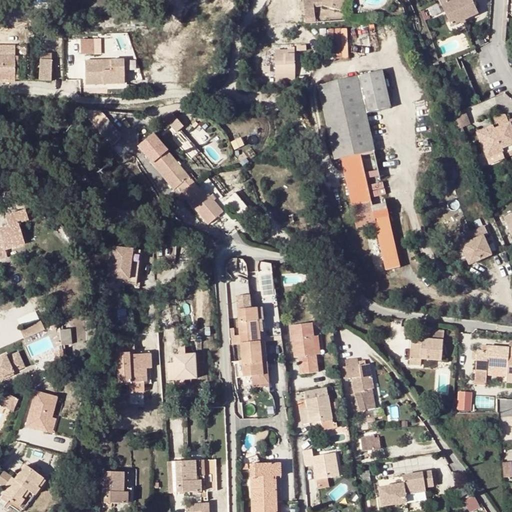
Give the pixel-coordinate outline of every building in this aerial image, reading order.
[(324,0),(323,7),(342,13),(345,0),(324,0)] [(451,0),(453,3),(450,4),(441,8),(450,28),(477,17),(470,0),(451,0)] [(317,19),(316,8),(315,1),(305,2),(307,20),(317,19)] [(333,28),(334,59),(350,58),(349,27),(333,28)] [(92,41),(79,42),(80,57),(92,56),(92,41)] [(280,56),(274,56),(275,73),(294,73),(294,56),(290,56),(289,52),(280,52),(280,56)] [(84,63),(84,86),(96,86),(96,83),(101,82),(102,85),(123,84),(122,60),(84,63)] [(13,62),(0,62),(0,84),(14,84),(13,62)] [(263,63),(263,79),(274,79),(275,63),(263,63)] [(50,64),(38,64),(38,84),(50,84),(50,64)] [(390,108),(381,72),(318,85),(335,160),(341,159),(356,229),(375,225),(385,271),(400,268),(393,240),(379,176),(365,114),(390,108)] [(189,139),(180,129),(185,125),(172,111),(163,119),(184,143),(189,139)] [(454,115),(459,128),(471,124),(467,111),(454,115)] [(498,130),(494,132),(495,133),(489,135),(487,131),(478,134),(487,159),(504,153),(503,150),(511,145),(511,132),(509,125),(505,117),(500,116),(493,118),(498,130)] [(511,123),(509,125),(511,132),(511,145),(503,150),(504,153),(505,156),(511,153),(511,123)] [(463,128),(458,129),(466,148),(470,146),(463,128)] [(176,188),(181,194),(193,183),(167,152),(152,165),(173,190),(176,188)] [(505,156),(504,153),(487,159),(490,166),(506,159),(505,156)] [(197,189),(193,183),(181,194),(208,224),(223,212),(201,186),(197,189)] [(234,193),(226,200),(239,216),(247,209),(234,193)] [(8,225),(0,227),(0,250),(4,250),(24,243),(18,223),(27,221),(24,210),(5,216),(8,225)] [(486,230),(455,243),(458,251),(462,250),(470,268),(494,258),(486,240),(489,238),(486,230)] [(143,250),(113,247),(109,284),(139,287),(143,250)] [(263,296),(276,294),(273,261),(260,262),(263,296)] [(253,309),(237,310),(243,377),(258,376),(253,309)] [(262,309),(253,309),(258,376),(264,375),(259,321),(263,321),(262,309)] [(24,339),(40,332),(45,329),(40,320),(20,329),(24,339)] [(295,358),(301,357),(311,356),(312,362),(301,363),(299,363),(301,375),(318,373),(315,355),(313,337),(311,324),(291,327),(295,358)] [(70,329),(60,330),(62,345),(72,344),(70,329)] [(444,334),(432,332),(431,341),(443,342),(444,334)] [(431,341),(413,339),(411,358),(421,360),(441,362),(443,342),(431,341)] [(145,369),(144,354),(134,355),(133,344),(116,344),(117,382),(128,382),(142,381),(146,381),(145,369)] [(511,348),(482,346),(482,351),(477,351),(476,371),(487,372),(487,364),(490,363),(490,366),(507,367),(507,373),(506,382),(511,382),(511,348)] [(17,350),(0,357),(0,373),(3,372),(1,367),(7,364),(8,368),(11,374),(25,369),(24,366),(35,361),(29,348),(18,353),(17,350)] [(195,378),(195,366),(194,354),(172,355),(173,379),(195,378)] [(355,388),(362,387),(363,391),(371,389),(373,389),(369,366),(366,366),(366,362),(358,363),(358,360),(348,360),(348,366),(346,366),(348,379),(353,378),(355,388)] [(487,372),(507,373),(507,367),(490,366),(490,363),(487,364),(487,372)] [(487,372),(476,371),(475,382),(486,383),(487,372)] [(39,380),(36,375),(29,378),(27,383),(33,385),(39,380)] [(142,381),(128,382),(128,391),(142,390),(142,381)] [(328,388),(306,392),(307,400),(299,401),(304,425),(310,423),(310,419),(321,417),(322,421),(323,430),(338,428),(337,423),(333,424),(328,388)] [(55,395),(34,389),(24,422),(49,429),(53,416),(50,415),(55,395)] [(363,392),(359,393),(364,410),(375,408),(371,389),(363,391),(363,392)] [(132,403),(144,403),(144,392),(132,392),(132,403)] [(359,393),(349,396),(354,412),(364,410),(359,393)] [(10,395),(0,399),(0,402),(13,406),(16,397),(10,395)] [(467,406),(453,405),(453,414),(467,414),(467,406)] [(378,438),(370,439),(372,450),(380,449),(378,438)] [(314,457),(313,449),(304,451),(307,466),(314,465),(317,475),(327,474),(324,455),(314,457)] [(336,453),(324,455),(327,474),(328,479),(339,477),(336,453)] [(215,460),(206,461),(207,491),(216,491),(215,460)] [(176,492),(201,492),(200,480),(195,480),(195,461),(175,461),(176,492)] [(202,461),(195,461),(195,480),(200,480),(201,492),(203,492),(202,461)] [(275,480),(275,477),(274,464),(250,465),(252,503),(277,502),(276,480),(275,480)] [(0,484),(8,489),(3,495),(9,500),(23,510),(45,481),(24,467),(14,480),(3,472),(0,476),(0,484)] [(123,473),(104,472),(103,503),(127,504),(127,492),(123,492),(123,473)] [(362,480),(370,479),(369,472),(361,473),(362,480)] [(403,485),(379,489),(382,507),(406,504),(405,496),(425,493),(425,489),(434,488),(431,473),(410,476),(411,479),(403,481),(403,485)] [(327,474),(317,475),(319,489),(329,487),(327,474)] [(0,500),(6,504),(9,500),(3,495),(0,499),(0,500)] [(476,495),(466,500),(471,511),(482,506),(476,495)] [(186,503),(186,511),(208,511),(208,502),(186,503)] [(277,511),(277,502),(252,503),(252,511),(277,511)]
